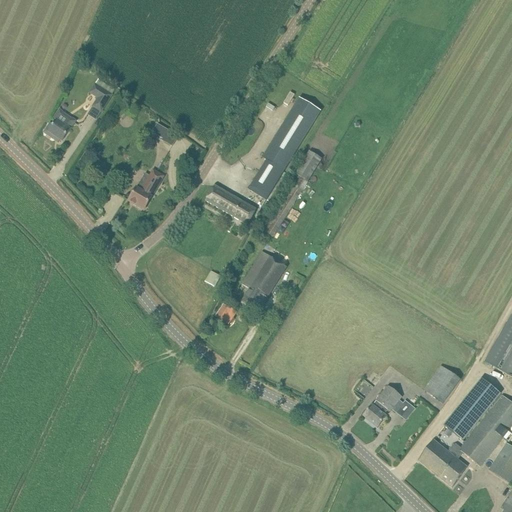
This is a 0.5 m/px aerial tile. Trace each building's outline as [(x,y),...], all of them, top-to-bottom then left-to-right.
[(113,95),(95,83),(89,93),(98,99),(87,115),(96,121),(113,95)] [(290,106),(296,94),(291,92),(285,103),(290,106)] [(249,190),(265,200),(320,111),(299,99),(262,158),(266,161),(249,190)] [(62,141),(75,123),(58,111),(52,119),(56,122),(53,125),(50,123),(44,131),(45,134),(52,139),(55,139),(56,137),(62,141)] [(157,124),(152,133),(163,140),(168,131),(157,124)] [(187,147),(178,161),(191,169),(200,154),(187,147)] [(262,230),(273,237),(309,182),(308,182),(322,159),(309,152),(296,174),(297,175),(262,230)] [(137,188),(141,190),(140,192),(136,189),(128,201),(144,210),(164,177),(153,171),(150,176),(146,173),(137,188)] [(256,210),(214,186),(205,201),(247,226),(256,210)] [(221,242),(235,251),(241,241),(227,232),(221,242)] [(258,313),(286,268),(263,253),(243,285),(250,289),(241,303),(258,313)] [(213,288),(220,277),(211,272),(205,283),(213,288)] [(215,317),(228,325),(237,313),(224,304),(215,317)] [(511,377),(511,313),(485,362),(511,377)] [(441,366),(424,390),(443,404),(460,380),(441,366)] [(355,391),(366,399),(375,388),(364,379),(355,391)] [(481,379),(444,426),(463,441),(500,394),(481,379)] [(403,397),(388,385),(363,417),(377,428),(386,417),(383,414),(387,409),(391,412),(392,410),(402,418),(412,406),(406,401),(403,404),(400,401),(403,397)] [(511,428),(511,403),(503,396),(460,450),(456,446),(450,453),(441,446),(447,440),(439,434),(418,461),(452,489),(468,468),(457,459),(463,453),(481,467),(511,428)] [(489,471),(510,484),(511,480),(511,447),(506,443),(489,471)] [(511,511),(511,490),(500,509),(504,511),(502,511),(511,511)]
